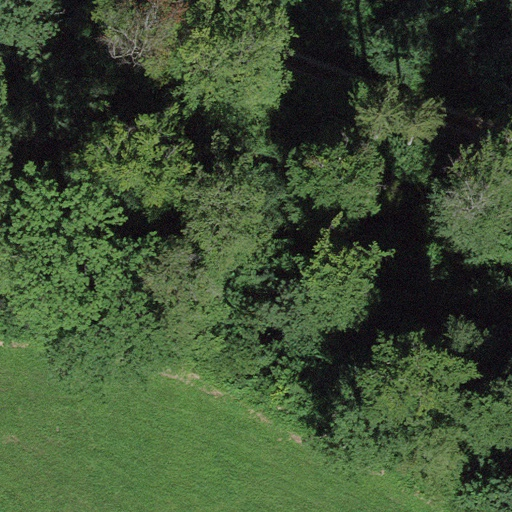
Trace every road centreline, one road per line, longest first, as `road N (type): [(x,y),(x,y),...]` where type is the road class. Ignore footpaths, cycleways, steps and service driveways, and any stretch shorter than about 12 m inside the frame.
road 1 (track): [(0,350),(72,366),(360,470),(414,511)]
road 2 (track): [(132,0),(511,149)]
